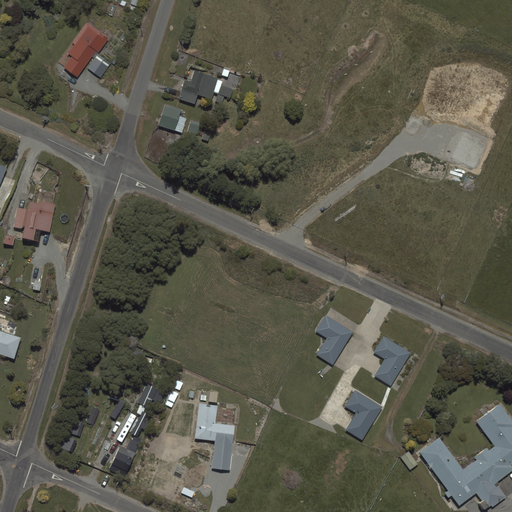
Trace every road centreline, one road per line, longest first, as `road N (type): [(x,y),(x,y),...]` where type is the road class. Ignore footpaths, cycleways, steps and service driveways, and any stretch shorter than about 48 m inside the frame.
road 1 (residential): [(112,169),(511,354)]
road 2 (residential): [(21,459),(112,169)]
road 3 (residential): [(112,169),(165,0)]
road 4 (residential): [(21,459),(136,511)]
road 5 (residential): [(0,117),(112,169)]
